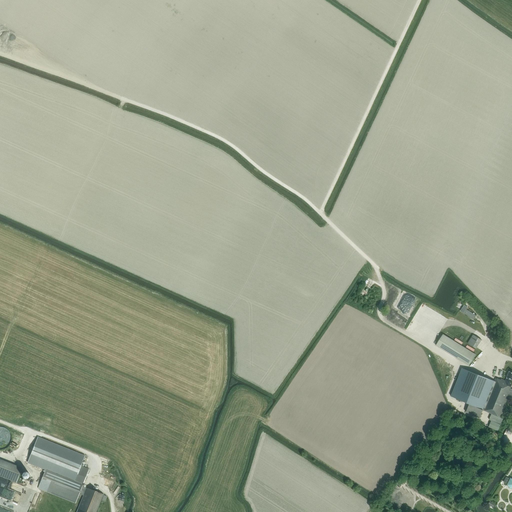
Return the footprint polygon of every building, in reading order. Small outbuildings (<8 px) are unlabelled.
[(474,319),(476,316),(466,309),(464,313),(474,319)] [(469,366),(476,355),(443,334),(436,346),(469,366)] [(476,349),(482,340),(473,335),(468,343),(476,349)] [(495,381),(481,376),(462,368),(451,396),(484,410),(492,414),(500,417),(510,394),(511,394),(511,395),(511,389),(510,389),(511,383),(511,372),(509,371),(506,381),(501,379),(501,380),(496,378),(495,381)] [(504,419),(500,417),(492,414),(489,420),(492,421),(489,427),(498,431),(504,419)] [(35,445),(28,463),(46,470),(38,488),(42,490),(75,503),(79,494),(83,495),(76,511),(96,511),(102,500),(105,501),(107,497),(103,495),(104,495),(86,488),(82,486),(85,480),(89,469),(81,466),(85,456),(65,448),(41,439),(38,438),(35,445)] [(0,459),(0,476),(16,483),(22,468),(0,459)] [(511,478),(510,479),(506,477),(504,481),(501,480),(501,481),(508,484),(507,485),(509,488),(511,489),(511,478)]
